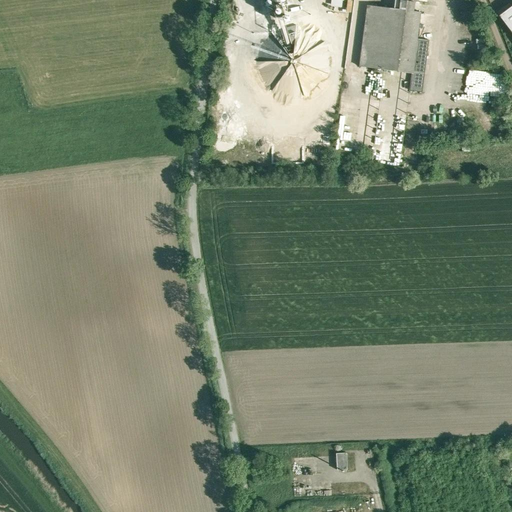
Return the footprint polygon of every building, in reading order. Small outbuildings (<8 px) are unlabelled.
[(422,12),(368,5),(360,66),(413,74),(414,74),(418,39),(422,12)] [(511,6),(500,16),(511,31),(511,6)] [(297,25),(287,28),(292,44),(295,43),(297,25)] [(430,40),(418,39),(414,74),(413,74),(411,91),(423,92),(430,40)] [(293,60),(257,63),(259,79),(266,88),(269,88),(277,98),(297,96),(299,95),(307,94),(328,77),(326,57),(320,58),(315,59),(309,64),(297,65),(293,60)] [(485,92),(486,76),(471,75),(470,91),(485,92)] [(347,453),(337,453),(338,470),(348,469),(347,453)]
